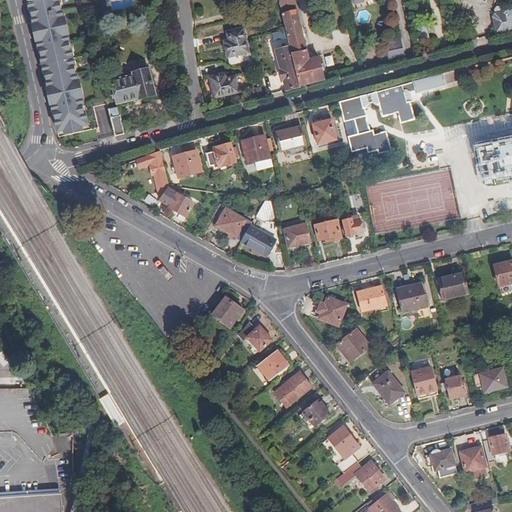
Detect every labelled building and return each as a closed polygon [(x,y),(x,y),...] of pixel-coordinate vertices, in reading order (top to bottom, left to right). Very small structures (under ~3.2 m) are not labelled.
[(60,0),(28,0),(33,23),(35,23),(36,28),(37,28),(37,30),(38,34),(37,34),(39,39),(37,39),(47,87),(49,86),(50,91),(51,92),(52,94),(52,97),(51,97),(53,102),(51,103),(56,126),(63,125),(64,131),(82,128),(80,121),(87,120),(85,111),(81,112),(80,105),(84,104),(82,96),(79,96),(76,80),(78,79),(76,71),(73,72),(72,65),(74,65),(71,47),(68,48),(66,42),(69,41),(67,32),(65,32),(62,17),(64,16),(62,7),(59,8),(57,1),(60,0)] [(291,48),(301,87),(324,80),(318,58),(309,60),(294,0),(279,0),(282,10),(287,28),(289,38),(291,48)] [(505,13),(505,8),(497,9),(495,12),(496,17),(493,20),(496,35),(509,32),(505,13)] [(247,53),(241,28),(226,31),(228,40),(223,41),(227,58),(247,53)] [(287,90),(301,87),(291,48),(289,38),(287,28),(273,32),(276,41),(278,50),(287,90)] [(391,63),(405,59),(400,37),(395,39),(386,46),(387,50),(391,63)] [(234,71),(209,79),(213,94),(222,92),(223,96),(239,92),(234,71)] [(458,71),(444,75),(446,83),(461,79),(458,71)] [(150,74),(114,83),(120,105),(156,94),(150,74)] [(444,75),(340,103),(344,123),(353,121),(357,135),(347,138),(351,153),(366,149),(367,153),(377,151),(378,154),(391,151),(386,132),(375,135),(374,130),(370,130),(367,116),(367,115),(366,108),(367,107),(368,105),(372,103),(378,107),(379,107),(382,117),(397,114),(401,123),(415,120),(410,102),(413,101),(411,92),(416,90),(417,93),(447,85),(446,83),(444,75)] [(231,94),(234,105),(242,102),(239,92),(231,94)] [(118,109),(109,111),(115,138),(126,135),(118,109)] [(332,121),(312,126),(318,148),(337,143),(332,121)] [(273,135),(279,158),(306,151),(301,128),(273,135)] [(270,138),(242,145),(248,168),(256,166),(258,174),(273,170),(270,157),(274,155),(270,138)] [(511,144),(497,147),(479,150),(482,165),(485,178),(486,178),(492,177),(492,178),(506,175),(506,174),(511,172),(511,144)] [(216,154),(207,156),(210,169),(219,167),(220,171),(238,166),(232,146),(215,150),(216,154)] [(138,160),(141,168),(152,164),(154,174),(157,173),(163,198),(165,197),(168,193),(172,187),(162,153),(161,152),(138,160)] [(198,153),(174,159),(179,181),(203,175),(198,153)] [(179,195),(183,190),(172,187),(168,193),(165,197),(174,202),(170,209),(181,216),(179,219),(185,223),(187,219),(196,206),(179,195)] [(153,210),(157,205),(147,198),(144,203),(153,210)] [(267,201),(258,217),(264,220),(274,218),(271,202),(267,201)] [(252,225),(226,211),(217,228),(242,242),(251,228),(252,225)] [(357,219),(342,223),(347,239),(361,235),(357,219)] [(336,222),(315,228),(319,244),(331,240),(332,244),(341,241),(336,222)] [(307,226),(284,232),(289,251),(311,246),(307,226)] [(276,243),(251,228),(242,242),(242,243),(268,258),(276,243)] [(511,284),(511,262),(493,267),(498,288),(511,284)] [(10,283),(7,274),(2,275),(6,285),(10,283)] [(442,301),(467,295),(462,275),(439,280),(442,293),(440,293),(442,301)] [(401,316),(427,309),(421,285),(396,292),(401,316)] [(0,310),(20,305),(12,288),(0,291),(0,310)] [(361,314),(387,307),(382,288),(357,294),(361,314)] [(319,317),(337,326),(346,306),(329,297),(325,303),(324,303),(320,311),(321,311),(319,317)] [(244,313),(226,299),(212,317),(230,330),(244,313)] [(259,353),(272,343),(260,329),(256,332),(249,324),(237,336),(244,343),(247,340),(259,353)] [(368,347),(354,329),(334,345),(348,362),(368,347)] [(288,368),(277,353),(258,366),(269,382),(283,372),(284,372),(288,368)] [(431,369),(412,373),(418,400),(437,395),(431,369)] [(484,395),(507,389),(502,370),(473,378),(477,391),(482,389),(484,395)] [(401,394),(386,373),(370,384),(385,405),(401,394)] [(311,390),(300,376),(277,393),(288,406),(311,390)] [(461,378),(445,382),(449,401),(466,397),(461,378)] [(110,394),(98,401),(108,417),(115,429),(127,422),(110,394)] [(306,402),(297,409),(299,412),(308,405),(306,402)] [(313,428),(330,417),(318,402),(302,413),(313,428)] [(63,408),(42,417),(50,433),(72,431),(63,408)] [(343,476),(358,465),(352,457),(360,450),(343,429),(328,441),(346,463),(337,469),(343,476)] [(505,436),(482,442),(487,463),(494,462),(493,457),(509,453),(505,436)] [(469,481),(485,477),(483,470),(485,469),(481,448),(460,453),(465,474),(467,473),(469,481)] [(434,473),(454,468),(450,452),(441,454),(437,452),(432,453),(430,457),(434,473)] [(368,494),(384,481),(370,464),(362,470),(358,465),(343,476),(336,481),(341,487),(355,476),(368,494)] [(0,511),(61,511),(60,492),(0,496),(0,511)] [(398,511),(386,496),(368,510),(368,511),(398,511)]
